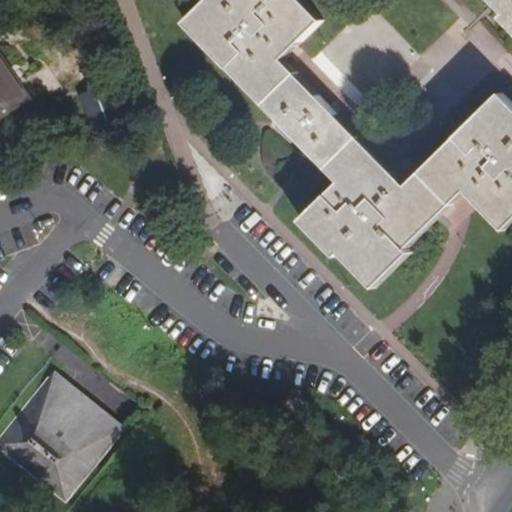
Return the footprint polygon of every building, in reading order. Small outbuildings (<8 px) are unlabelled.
[(209,0),(187,23),(341,181),(304,220),(338,256),(343,252),(376,287),(412,252),(409,248),(468,191),(507,230),(511,224),(511,100),(504,92),(409,186),(286,58),(323,20),(303,0),(209,0)] [(511,12),(509,17),(511,19),(511,0),(500,0),(511,11),(511,12)] [(0,114),(26,95),(2,59),(0,60),(0,114)] [(56,372),(0,439),(0,448),(66,502),(126,428),(56,372)] [(296,391),(281,405),(301,425),(316,411),(296,391)]
